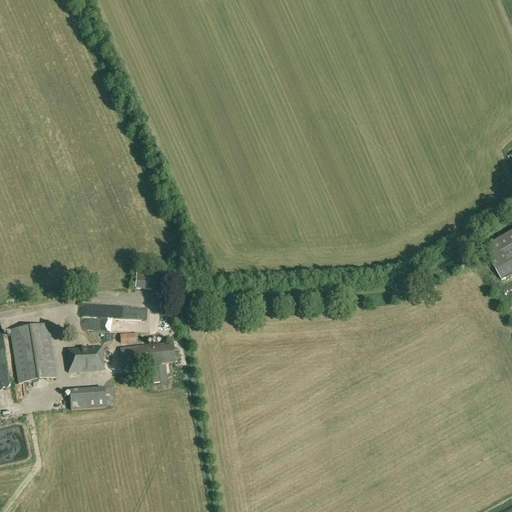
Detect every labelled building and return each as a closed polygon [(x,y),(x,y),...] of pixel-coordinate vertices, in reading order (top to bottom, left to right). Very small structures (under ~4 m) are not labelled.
[(511,234),(484,251),(497,272),(511,263),(511,234)] [(99,320),(99,308),(83,308),(83,320),(99,320)] [(18,384),(56,378),(48,325),(10,331),(18,384)] [(120,344),(134,343),(133,334),(120,334),(120,344)] [(122,368),(175,362),(173,343),(120,349),(122,368)] [(68,373),(104,371),(102,347),(66,349),(68,373)] [(0,388),(10,388),(11,349),(0,349),(0,388)] [(112,388),(104,389),(104,388),(69,391),(70,411),(106,409),(106,408),(113,408),(112,388)]
